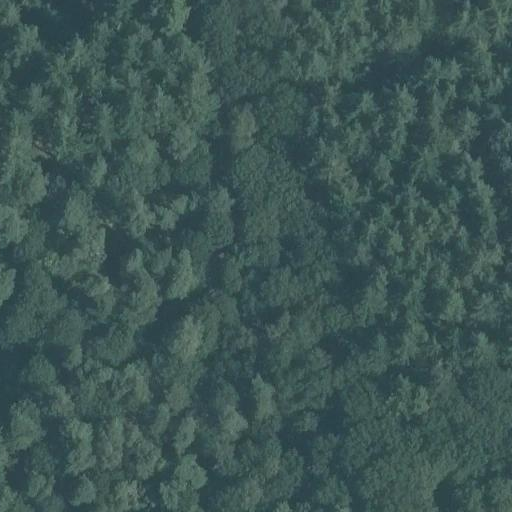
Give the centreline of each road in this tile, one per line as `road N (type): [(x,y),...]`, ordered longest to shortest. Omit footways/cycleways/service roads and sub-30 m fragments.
road 1 (track): [(357,490),(248,118)]
road 2 (track): [(511,39),(248,118)]
road 3 (track): [(296,511),(511,428)]
road 4 (track): [(248,118),(213,0)]
